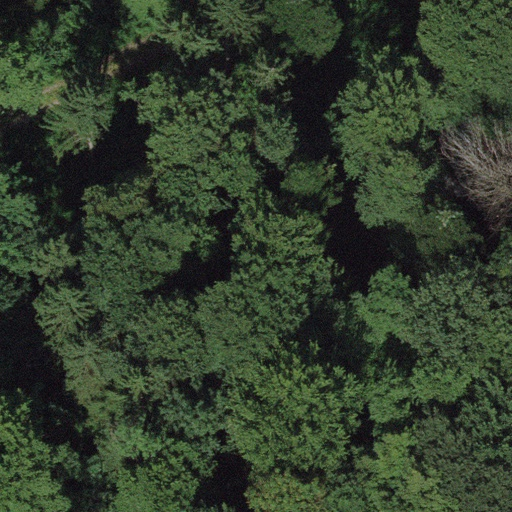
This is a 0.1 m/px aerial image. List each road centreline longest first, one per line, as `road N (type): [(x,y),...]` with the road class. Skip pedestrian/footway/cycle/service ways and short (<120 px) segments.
road 1 (track): [(0,213),(50,136),(285,0)]
road 2 (track): [(198,511),(38,349),(0,272)]
